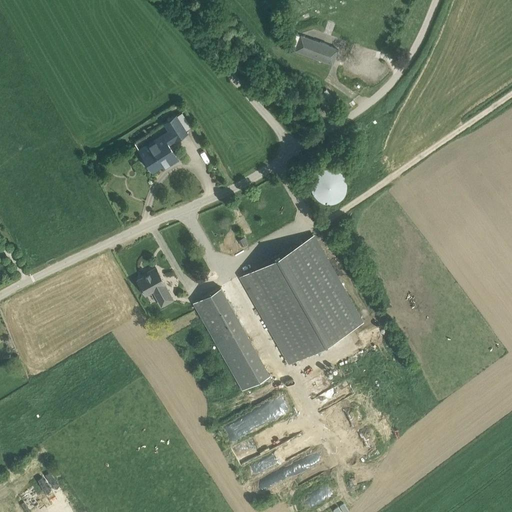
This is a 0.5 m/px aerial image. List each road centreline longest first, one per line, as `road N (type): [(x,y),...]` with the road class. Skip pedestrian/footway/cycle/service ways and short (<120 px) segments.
road 1 (unclassified): [(0,296),(296,151)]
road 2 (track): [(511,93),(319,225),(277,162)]
road 3 (unclassified): [(436,0),(394,78),(296,151)]
road 4 (unclassified): [(296,151),(163,0)]
